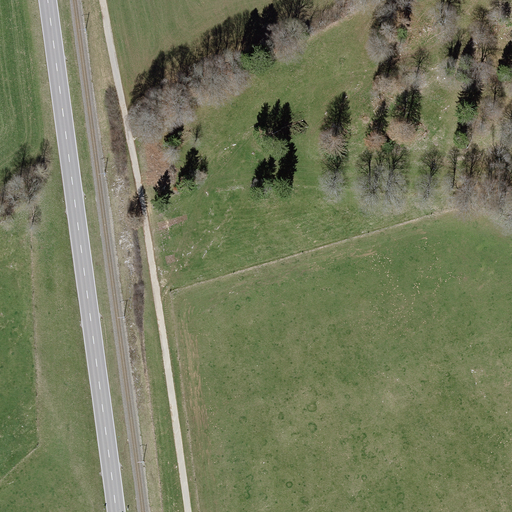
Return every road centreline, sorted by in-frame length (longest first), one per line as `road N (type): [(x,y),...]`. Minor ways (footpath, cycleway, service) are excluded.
road 1 (track): [(187,511),(147,233),(102,0)]
road 2 (primary): [(47,0),(115,511)]
